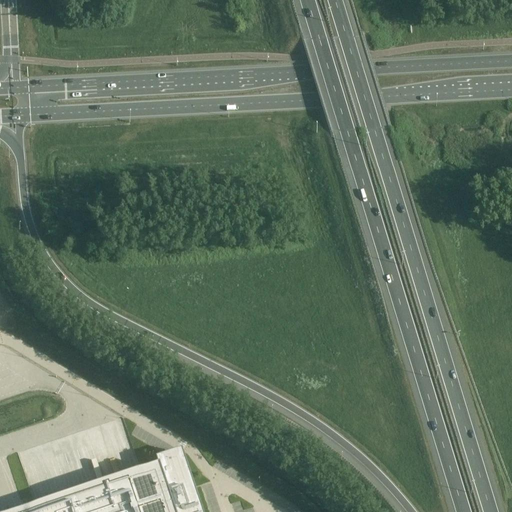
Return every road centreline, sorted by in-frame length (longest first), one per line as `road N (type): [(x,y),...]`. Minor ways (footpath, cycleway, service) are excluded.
road 1 (motorway): [(20,153),(27,221),(64,286),(112,321),(327,439),(380,478),(409,511)]
road 2 (motorway): [(489,511),(329,0)]
road 3 (motorway): [(302,0),(461,511)]
road 4 (trunk): [(61,113),(511,89)]
road 5 (trunk): [(511,61),(65,85)]
